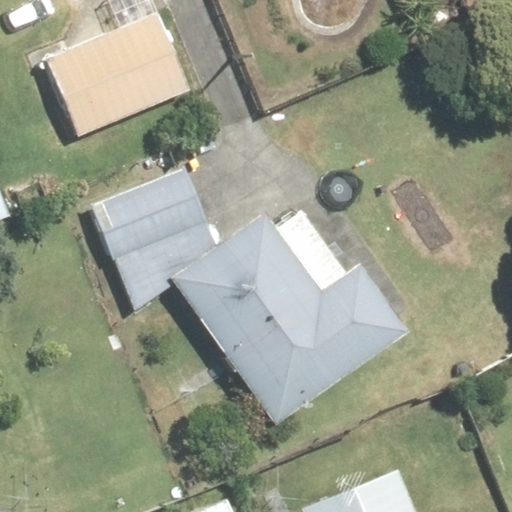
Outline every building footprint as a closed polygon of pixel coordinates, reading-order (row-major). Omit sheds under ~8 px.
[(161,0),(41,46),(74,131),(195,84),(161,0)] [(390,0),(396,9),(412,0),(390,0)] [(192,157),(89,198),(131,303),(177,285),(275,423),(419,322),(366,247),(350,258),(293,177),(220,228),(192,157)] [(424,511),(401,451),(296,490),(304,511),(424,511)] [(237,511),(228,487),(164,511),(237,511)]
